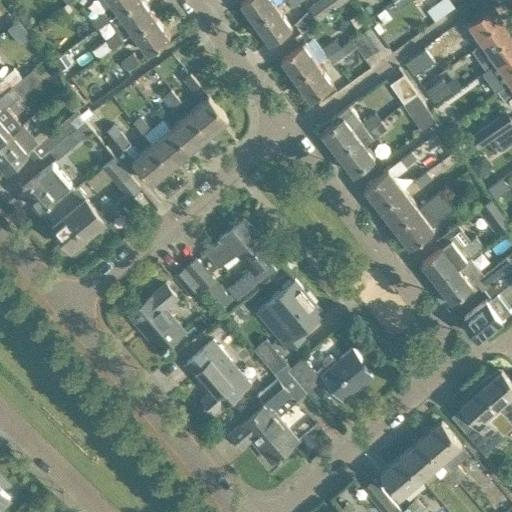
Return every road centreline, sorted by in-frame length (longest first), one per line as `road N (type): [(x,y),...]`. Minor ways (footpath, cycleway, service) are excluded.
road 1 (residential): [(284,511),(443,375),(451,357),(446,326),(295,133)]
road 2 (residential): [(62,308),(295,133)]
road 3 (residential): [(238,511),(62,308)]
road 4 (residential): [(295,133),(197,0)]
road 5 (residential): [(109,511),(0,407)]
